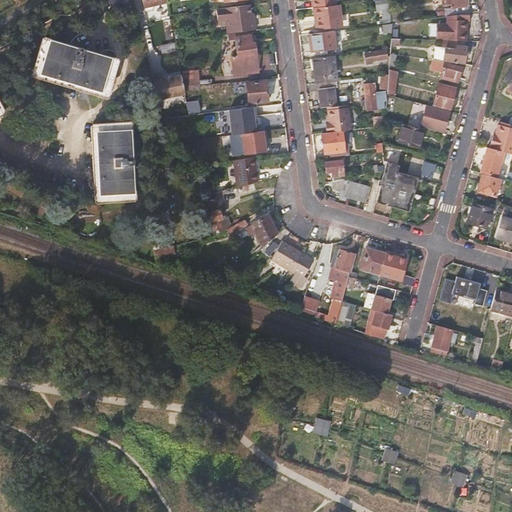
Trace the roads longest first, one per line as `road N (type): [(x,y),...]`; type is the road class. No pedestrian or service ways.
road 1 (residential): [(282,0),(310,204),(436,244)]
road 2 (residential): [(436,244),(494,30)]
road 3 (unknown): [(100,0),(120,52),(120,86),(117,98),(87,110),(69,184)]
